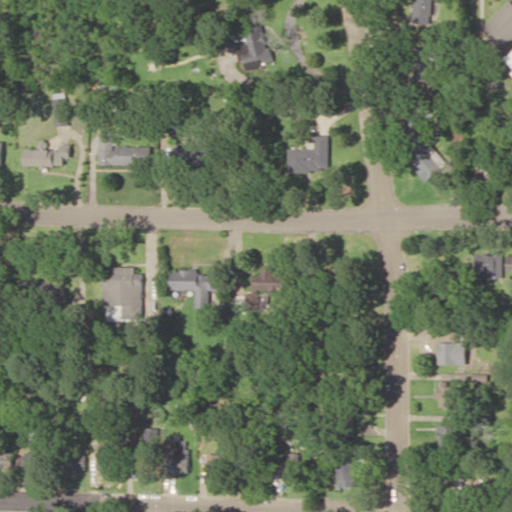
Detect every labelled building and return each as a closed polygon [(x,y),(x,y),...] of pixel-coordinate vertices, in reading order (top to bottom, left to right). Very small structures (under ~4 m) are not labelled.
[(432,23),(432,0),(414,0),(413,23),(432,23)] [(511,0),(510,0),(484,28),(503,45),(511,35),(511,0)] [(238,46),(243,69),(272,63),(264,29),(247,33),(249,43),(238,46)] [(417,81),(434,80),(434,47),(417,48),(417,81)] [(53,98),(57,126),(70,124),(66,96),(53,98)] [(114,131),(100,131),(100,165),(151,165),(151,146),(114,146),(114,131)] [(331,135),(316,135),(315,149),(289,149),(289,170),(330,171),(331,135)] [(72,157),(71,143),(61,143),(61,148),(25,149),(26,166),(65,165),(65,157),(72,157)] [(215,143),(175,144),(175,163),(215,162),(215,143)] [(502,252),(495,252),(495,254),(474,255),(474,278),(503,278),(502,252)] [(136,266),(113,266),(113,282),(105,282),(105,305),(123,305),(123,318),(145,318),(145,273),(136,273),(136,266)] [(256,273),(256,312),(286,312),(286,291),(289,291),(289,273),(275,273),(275,268),(262,268),(262,273),(256,273)] [(172,289),(196,289),(196,307),(209,307),(209,289),(218,289),(218,275),(198,275),(198,269),(172,269),(172,289)] [(24,282),(24,301),(55,300),(55,281),(24,282)] [(467,341),(438,342),(438,363),(467,363),(467,341)] [(454,380),(438,380),(438,407),(455,407),(454,380)] [(454,446),(453,423),(438,424),(439,446),(454,446)] [(187,472),(189,440),(169,439),(168,472),(187,472)] [(115,468),(114,443),(98,443),(99,469),(115,468)] [(0,464),(12,465),(12,451),(0,450),(0,464)] [(21,470),(45,470),(45,452),(22,451),(21,470)] [(198,470),(222,471),(223,453),(199,452),(198,470)] [(279,476),(299,475),(299,452),(286,452),(287,460),(279,460),(279,476)] [(68,453),(67,469),(85,469),(85,453),(68,453)] [(337,486),(355,486),(355,455),(337,456),(337,486)] [(456,485),(456,474),(453,474),(454,462),(439,462),(439,484),(456,485)]
